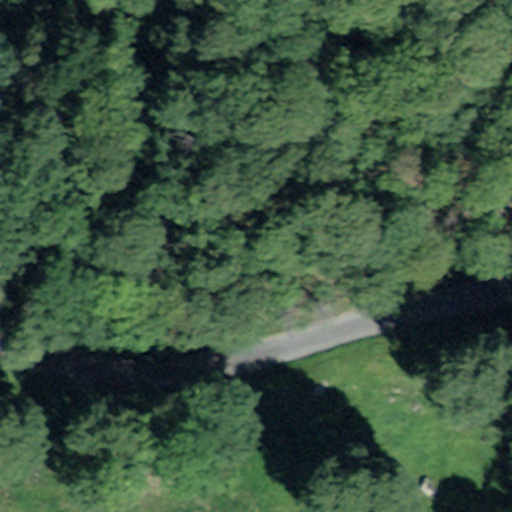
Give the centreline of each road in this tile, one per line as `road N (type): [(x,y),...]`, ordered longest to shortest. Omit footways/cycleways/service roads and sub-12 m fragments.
road 1 (unclassified): [(0,349),(161,381),(402,316),(511,296)]
road 2 (track): [(402,316),(511,216)]
